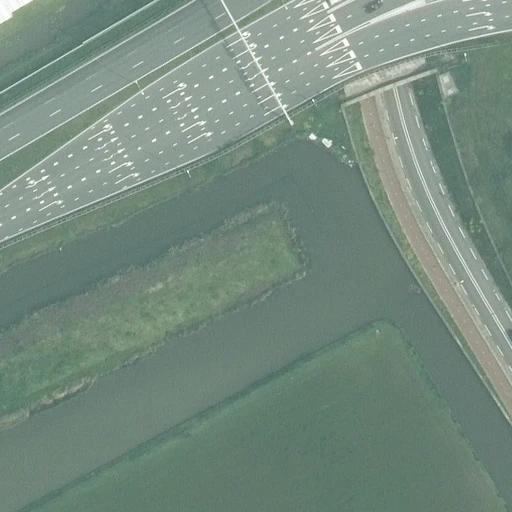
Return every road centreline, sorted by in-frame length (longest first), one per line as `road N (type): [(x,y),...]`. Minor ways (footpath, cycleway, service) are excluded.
road 1 (tertiary): [(511,349),(426,193),(391,87),(375,0)]
road 2 (primary): [(0,213),(310,44)]
road 3 (primary): [(232,0),(0,135)]
road 4 (primary): [(310,44),(375,40),(511,8)]
